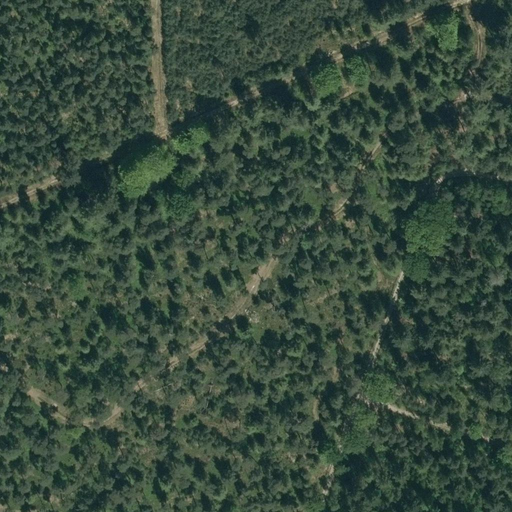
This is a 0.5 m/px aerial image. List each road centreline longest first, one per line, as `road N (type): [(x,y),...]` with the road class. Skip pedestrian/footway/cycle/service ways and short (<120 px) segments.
road 1 (track): [(466,0),(0,203)]
road 2 (track): [(511,183),(452,171),(322,511)]
road 3 (track): [(511,444),(366,399)]
road 4 (track): [(163,132),(156,0)]
